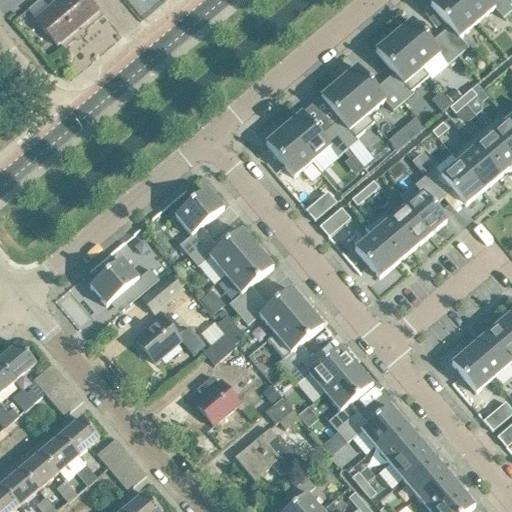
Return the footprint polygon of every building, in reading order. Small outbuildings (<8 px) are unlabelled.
[(57,48),(98,13),(87,0),(59,0),(35,21),(57,48)] [(459,40),(477,25),(455,0),(438,0),(430,7),(449,29),(439,37),(458,58),(468,50),(459,40)] [(503,20),(511,12),(511,11),(502,0),(455,0),(477,25),(494,10),(503,20)] [(511,0),(502,0),(511,11),(511,0)] [(448,67),(458,58),(439,37),(430,45),(411,23),(393,38),(422,72),(439,57),(448,67)] [(422,72),(393,38),(375,53),(394,75),(384,83),(403,105),(413,96),(410,93),(427,78),(422,72)] [(393,113),(403,105),(384,83),(375,91),(356,69),(338,84),(367,118),(384,103),(393,113)] [(367,118),(338,84),(320,100),(339,122),(329,130),(348,151),(358,143),(355,139),(372,125),(367,118)] [(465,107),(476,98),(470,91),(460,100),(460,101),(465,107)] [(465,107),(460,101),(451,109),(458,116),(467,109),(465,107)] [(301,116),(283,131),(312,165),(329,150),(338,160),(348,151),(329,130),(320,138),(301,116)] [(511,128),(507,123),(501,116),(485,130),(511,162),(511,128)] [(388,155),(412,137),(402,124),(378,142),(388,155)] [(448,131),(442,125),(432,134),(437,141),(448,131)] [(499,180),(511,168),(511,162),(485,130),(468,144),(499,180)] [(312,165),(283,131),(265,146),(294,180),(312,165)] [(482,194),(499,180),(468,144),(451,157),(458,165),(482,194)] [(465,208),(482,194),(458,165),(441,179),(435,171),(425,180),(443,201),(452,193),(465,208)] [(433,209),(443,201),(425,180),(415,188),(421,196),(405,210),(429,239),(446,224),(433,209)] [(378,190),(373,184),(362,193),(368,199),(378,190)] [(179,248),(188,259),(210,241),(201,231),(223,212),(206,192),(175,219),(191,238),(179,248)] [(368,199),(362,193),(351,202),(357,208),(368,199)] [(336,206),(327,195),(321,200),(330,211),(336,206)] [(413,253),(429,239),(405,210),(389,223),(383,216),(382,216),(413,253)] [(350,222),(341,211),(335,216),(344,227),(350,222)] [(396,267),(413,253),(382,216),(365,230),(396,267)] [(396,267),(365,230),(365,231),(371,238),(354,252),(379,281),(396,267)] [(210,241),(188,259),(197,270),(210,259),(226,278),(257,252),(241,233),(219,251),(210,241)] [(273,271),(257,252),(226,278),(242,297),(230,307),(239,318),(260,300),(251,289),(273,271)] [(121,263),(90,289),(106,309),(128,290),(137,301),(159,283),(150,272),(138,282),(121,263)] [(154,317),(182,294),(170,279),(142,302),(154,317)] [(268,310),(260,300),(239,318),(248,328),(261,318),(276,336),(306,310),(290,291),(268,310)] [(290,376),(310,359),(300,348),(322,329),(306,310),(276,336),(267,343),(284,363),(281,365),(290,376)] [(511,315),(501,324),(511,336),(511,315)] [(204,348),(188,329),(182,334),(166,316),(135,343),(154,366),(181,343),(193,358),(204,348)] [(227,318),(216,327),(224,338),(235,328),(227,318)] [(485,338),(509,367),(511,364),(511,336),(501,324),(485,338)] [(214,369),(236,350),(234,348),(244,339),(235,328),(224,338),(216,345),(203,356),(214,369)] [(493,381),(509,367),(485,338),(468,352),(493,381)] [(0,361),(0,366),(15,384),(35,367),(18,347),(0,361)] [(310,359),(290,376),(299,387),(314,404),(327,394),(356,369),(340,350),(318,369),(310,359)] [(476,396),(493,381),(468,352),(451,367),(476,396)] [(214,371),(219,377),(235,362),(231,357),(214,371)] [(0,396),(15,384),(0,366),(0,396)] [(59,377),(52,368),(33,383),(41,392),(59,377)] [(356,369),(327,394),(343,413),(331,424),(340,435),(360,418),(350,407),(372,388),(356,369)] [(41,392),(45,397),(49,401),(67,386),(59,377),(41,392)] [(217,387),(211,380),(197,392),(203,399),(194,406),(213,429),(239,407),(220,384),(217,387)] [(56,411),(75,395),(67,386),(49,401),(56,411)] [(271,407),(280,400),(270,389),(262,396),(271,407)] [(33,407),(41,401),(32,390),(25,397),(33,407)] [(33,407),(25,397),(21,393),(13,400),(25,414),(33,407)] [(64,420),(83,404),(75,395),(56,411),(64,420)] [(285,433),(299,421),(282,400),(265,415),(275,428),(278,425),(285,433)] [(498,410),(483,424),(492,434),(508,421),(511,417),(511,413),(505,405),(498,410)] [(375,450),(404,426),(389,409),(368,427),(360,418),(340,435),(349,446),(362,435),(375,450)] [(0,425),(4,431),(13,424),(2,410),(0,410),(0,425)] [(78,459),(98,442),(81,421),(61,438),(78,459)] [(418,442),(404,426),(375,450),(389,467),(418,442)] [(276,440),(269,432),(235,461),(254,483),(271,469),(280,479),(299,463),(278,438),(276,440)] [(58,476),(78,459),(61,438),(41,455),(58,476)] [(123,451),(115,442),(97,457),(104,467),(123,451)] [(418,442),(389,467),(403,483),(432,459),(418,442)] [(104,467),(109,472),(112,476),(131,460),(123,451),(104,467)] [(38,492),(58,476),(41,455),(21,472),(38,492)] [(446,475),(432,459),(403,483),(417,500),(446,475)] [(138,470),(131,460),(112,476),(120,485),(138,470)] [(85,467),(76,475),(88,488),(88,489),(97,482),(85,467)] [(127,494),(146,479),(138,470),(120,485),(127,494)] [(18,509),(38,492),(21,472),(1,489),(18,509)] [(358,475),(351,481),(360,491),(367,486),(358,475)] [(446,475),(417,500),(427,511),(436,511),(460,492),(446,475)] [(288,511),(319,511),(307,497),(314,491),(305,480),(283,498),(292,508),(288,511)] [(77,498),(67,487),(65,484),(56,492),(68,506),(77,498)] [(367,486),(360,491),(369,502),(376,496),(367,486)] [(0,511),(14,511),(18,509),(1,489),(0,489),(0,511)] [(470,511),(474,509),(460,492),(436,511),(470,511)] [(357,511),(364,506),(354,495),(348,501),(357,511)] [(157,511),(144,496),(125,511),(157,511)] [(39,511),(54,511),(45,501),(36,508),(39,511)]
